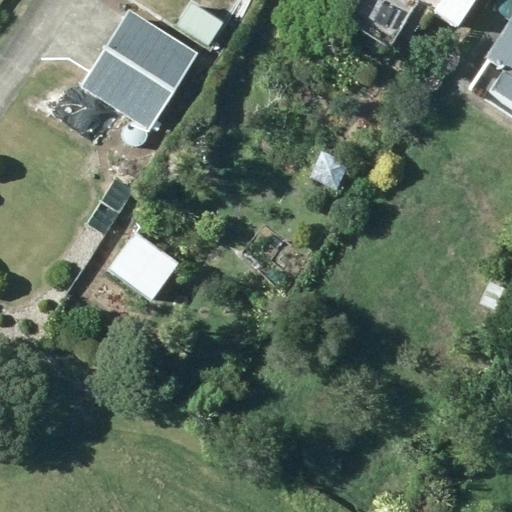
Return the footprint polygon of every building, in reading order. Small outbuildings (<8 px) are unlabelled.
[(205,0),(187,25),(209,41),(227,17),(205,0)] [(428,0),(429,0),(420,13),(443,28),(461,0),(428,0)] [(511,0),(509,0),(468,60),(474,65),(456,91),(511,130),(511,0)] [(71,92),(139,132),(186,51),(118,11),(71,92)] [(96,268),(140,303),(169,266),(126,231),(96,268)]
